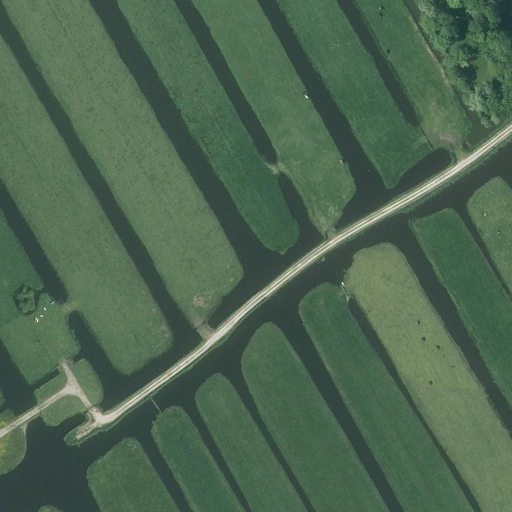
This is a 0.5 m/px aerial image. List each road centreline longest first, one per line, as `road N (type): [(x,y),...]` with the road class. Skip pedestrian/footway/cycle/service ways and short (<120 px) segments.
road 1 (track): [(511,128),(343,235),(146,391)]
road 2 (track): [(146,391),(101,420),(61,364)]
